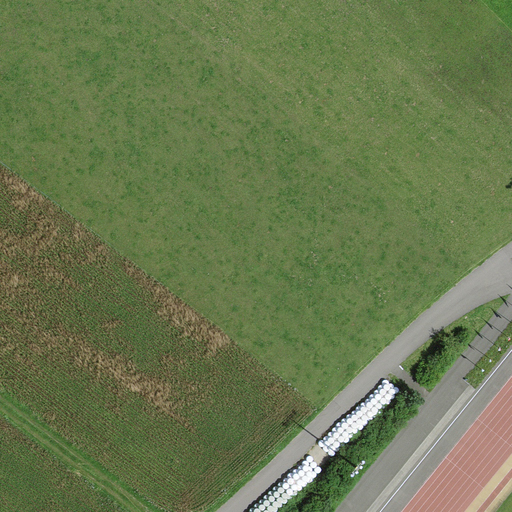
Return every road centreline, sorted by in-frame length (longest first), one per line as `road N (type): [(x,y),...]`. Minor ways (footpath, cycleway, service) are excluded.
road 1 (track): [(511,246),(434,306),(220,511)]
road 2 (track): [(132,511),(0,406)]
